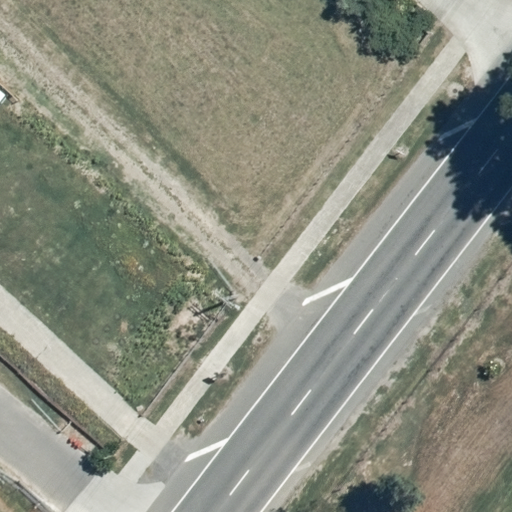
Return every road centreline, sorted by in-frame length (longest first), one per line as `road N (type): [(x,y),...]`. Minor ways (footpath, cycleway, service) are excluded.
road 1 (secondary): [(231,511),(511,152)]
road 2 (residential): [(0,414),(113,511)]
